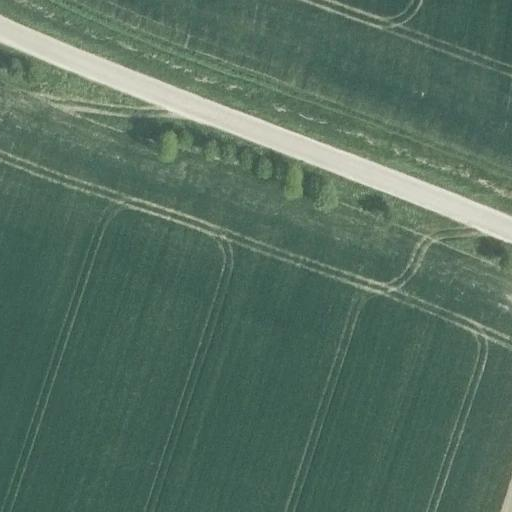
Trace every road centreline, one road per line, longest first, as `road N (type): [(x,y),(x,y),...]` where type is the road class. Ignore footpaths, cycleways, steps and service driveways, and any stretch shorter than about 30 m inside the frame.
road 1 (tertiary): [(511,231),(0,25)]
road 2 (track): [(0,70),(71,108),(168,116),(196,106)]
